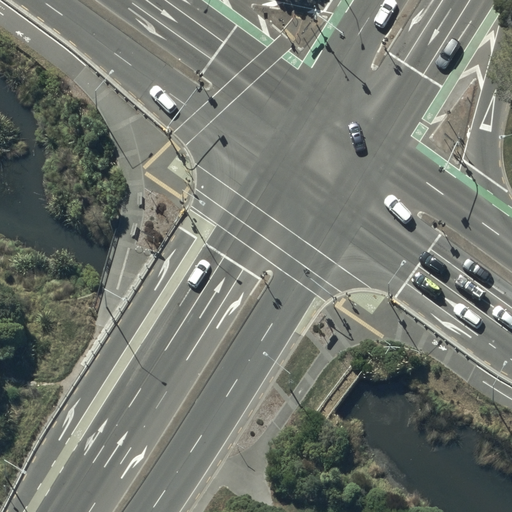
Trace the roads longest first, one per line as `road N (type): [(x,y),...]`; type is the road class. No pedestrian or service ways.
road 1 (trunk): [(103,511),(329,163)]
road 2 (secondary): [(102,0),(329,163)]
road 3 (trunk): [(511,15),(490,94),(483,174),(511,278)]
road 4 (secondary): [(329,163),(511,291)]
road 5 (trunk): [(329,163),(422,0)]
